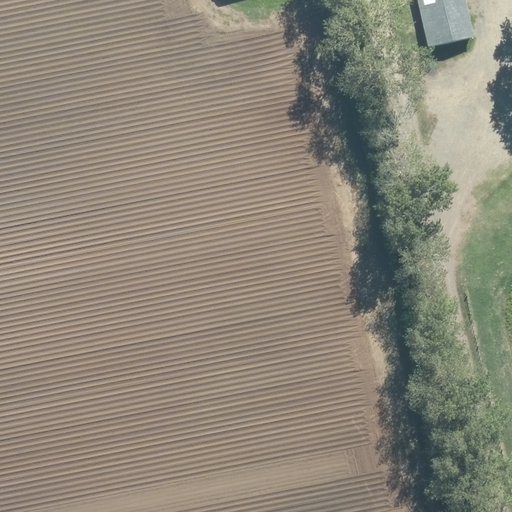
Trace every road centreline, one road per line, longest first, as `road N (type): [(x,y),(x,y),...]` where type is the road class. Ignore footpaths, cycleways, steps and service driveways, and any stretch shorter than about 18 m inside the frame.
road 1 (unclassified): [(419,176),(496,511)]
road 2 (unclassified): [(419,176),(477,62),(511,15)]
road 3 (unclassified): [(376,0),(419,176)]
